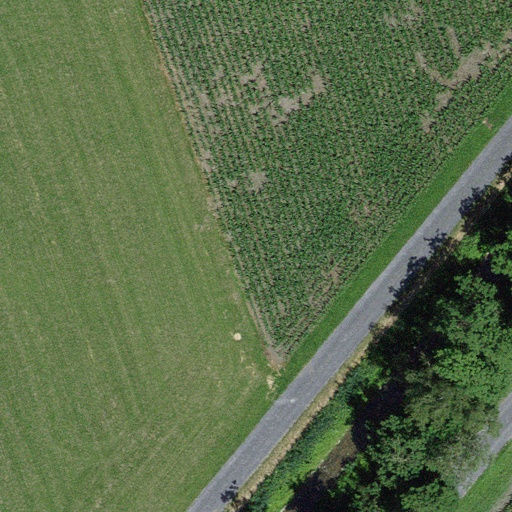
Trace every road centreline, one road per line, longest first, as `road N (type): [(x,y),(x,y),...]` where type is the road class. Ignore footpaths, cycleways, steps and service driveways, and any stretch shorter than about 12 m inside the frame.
road 1 (track): [(511,133),(205,511)]
road 2 (track): [(511,405),(428,511)]
